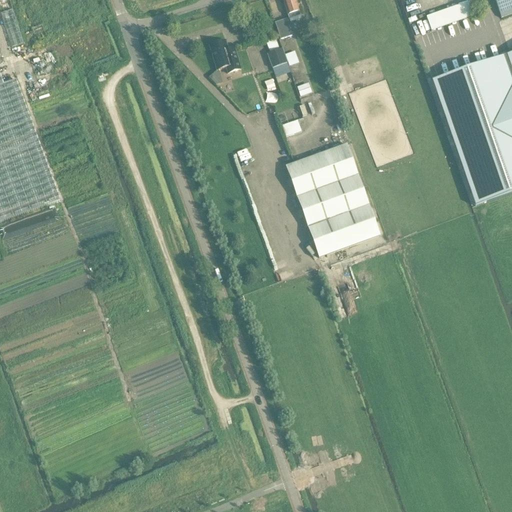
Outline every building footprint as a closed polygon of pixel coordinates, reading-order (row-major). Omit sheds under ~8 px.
[(294,0),(284,0),(283,0),(289,19),(299,16),(294,0)] [(511,0),(493,0),(501,19),(511,14),(511,0)] [(472,2),(426,18),(431,32),(477,17),(472,2)] [(280,40),(292,37),(286,20),(275,24),(280,40)] [(226,69),(228,75),(241,71),(234,49),(228,51),(225,42),(210,47),(217,72),(226,69)] [(282,50),(267,56),(272,70),(287,64),(282,50)] [(299,64),(294,52),(286,55),(290,67),(299,64)] [(511,54),(432,82),(475,207),(511,194),(511,54)] [(0,76),(0,223),(60,201),(16,81),(3,85),(0,76)] [(308,85),(297,89),(300,98),(311,94),(308,85)] [(285,140),(302,134),(297,121),(280,127),(285,140)] [(347,146),(286,168),(319,259),(380,237),(347,146)]
